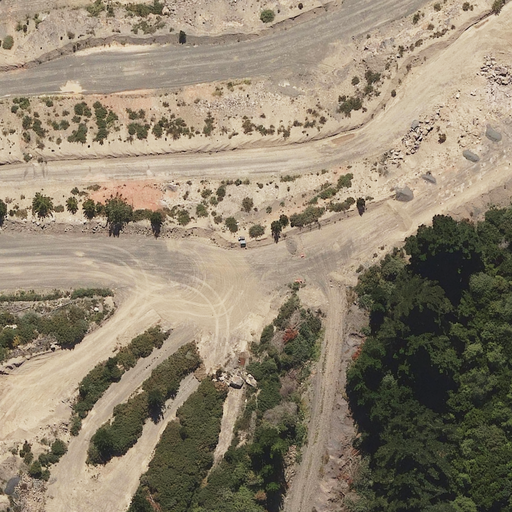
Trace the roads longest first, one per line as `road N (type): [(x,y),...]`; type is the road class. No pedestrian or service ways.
road 1 (track): [(511,12),(364,138),(300,156),(0,174)]
road 2 (track): [(398,0),(299,39),(214,57),(0,84)]
road 3 (track): [(0,262),(270,265),(385,222)]
road 4 (track): [(270,265),(100,412),(80,443),(67,487),(70,511)]
road 5 (track): [(325,250),(336,322),(299,511)]
road 6 (track): [(30,392),(136,313),(172,265)]
road 7 (track): [(96,511),(190,383)]
